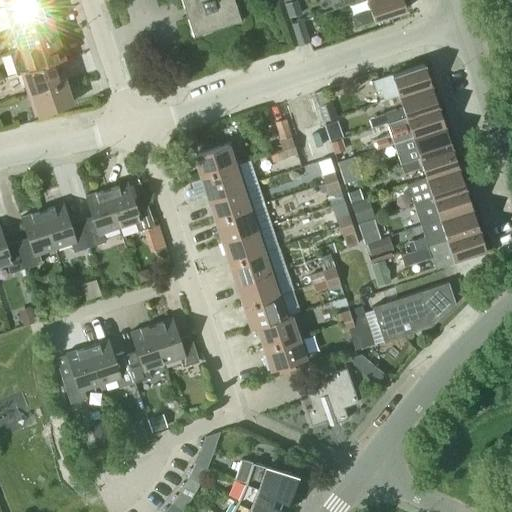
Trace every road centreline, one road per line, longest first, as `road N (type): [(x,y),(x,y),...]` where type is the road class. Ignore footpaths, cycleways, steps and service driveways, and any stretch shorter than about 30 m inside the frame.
road 1 (residential): [(137,127),(466,20)]
road 2 (residential): [(234,413),(137,127)]
road 3 (tertiary): [(367,467),(511,302)]
road 4 (tertiary): [(511,169),(466,20)]
road 5 (residential): [(0,159),(137,127)]
road 6 (residential): [(137,127),(93,0)]
